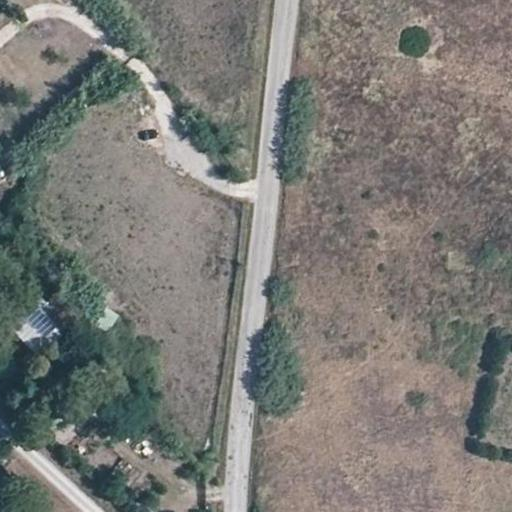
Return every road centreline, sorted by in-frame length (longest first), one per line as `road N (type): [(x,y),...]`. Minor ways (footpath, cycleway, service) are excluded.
road 1 (unclassified): [(286,0),(230,511)]
road 2 (track): [(0,417),(110,511)]
